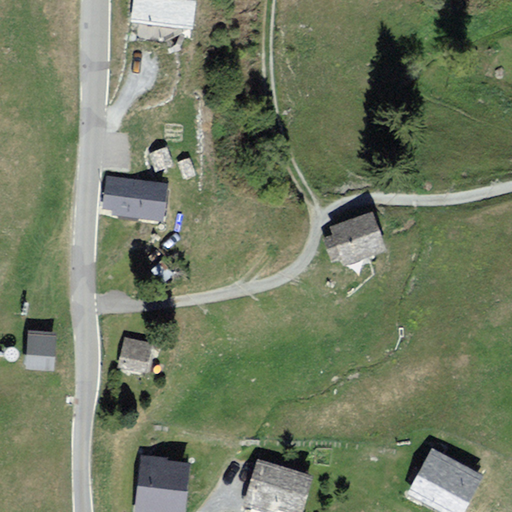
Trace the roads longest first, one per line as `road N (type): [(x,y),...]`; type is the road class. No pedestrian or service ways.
road 1 (unclassified): [(97,0),(85,511)]
road 2 (track): [(85,312),(254,290),(295,273),(326,216),(355,203),(431,202),(511,188)]
road 3 (track): [(326,216),(274,119),(265,74),(270,0)]
